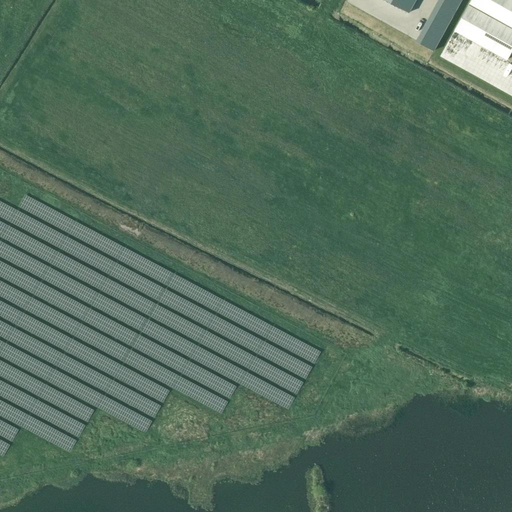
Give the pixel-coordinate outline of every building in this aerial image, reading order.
[(412,6),(401,0),(392,0),(391,3),(409,12),(412,6)] [(457,7),(444,0),(438,0),(436,4),(454,13),(457,7)] [(511,50),(511,0),(471,0),(454,30),(507,59),(511,50)] [(454,13),(436,4),(433,10),(451,19),(454,13)] [(451,19),(433,10),(429,16),(447,26),(451,19)] [(447,26),(429,16),(426,22),(444,32),(447,26)] [(444,32),(426,22),(423,28),(440,38),(444,32)] [(440,38),(423,28),(419,34),(437,44),(440,38)] [(437,44),(419,34),(416,40),(434,50),(437,44)]
